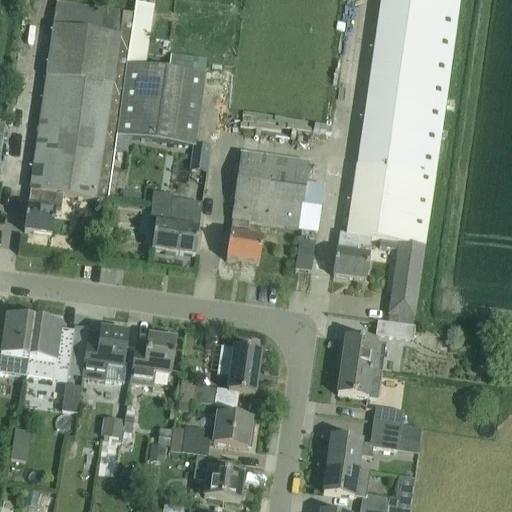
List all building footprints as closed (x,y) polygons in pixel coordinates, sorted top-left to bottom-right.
[(378,0),(355,170),(354,170),(345,236),(338,235),(335,258),(332,278),(364,283),(368,257),(355,255),(356,246),(369,248),(370,241),(379,243),(378,250),(397,253),(387,317),(378,315),(377,324),(412,329),(416,301),(454,27),(458,0),(378,0)] [(142,48),(145,27),(148,7),(134,5),(132,17),(133,17),(129,46),(142,48)] [(107,203),(116,136),(127,59),(129,46),(133,17),(132,17),(56,6),(23,234),(50,238),(54,216),(58,216),(61,197),(107,203)] [(193,147),(203,78),(132,68),(133,60),(127,59),(116,136),(193,147)] [(317,233),(323,193),(304,191),(308,165),(241,155),(228,243),(225,263),(258,267),(262,240),(246,238),(248,223),(263,225),(262,233),(272,234),(273,227),(317,233)] [(194,258),(202,206),(171,202),(169,212),(151,210),(149,226),(154,227),(151,252),(194,258)] [(310,275),(314,245),(298,243),(294,272),(310,275)] [(0,374),(25,379),(33,323),(5,319),(4,324),(0,323),(0,374)] [(84,357),(70,355),(70,354),(73,334),(60,332),(61,327),(33,323),(25,379),(51,382),(65,384),(66,383),(81,385),(82,380),(81,379),(84,357)] [(414,329),(412,329),(377,324),(375,338),(412,343),(414,329)] [(124,385),(127,366),(122,366),(123,356),(126,336),(100,333),(98,344),(86,343),(84,357),(81,379),(82,380),(124,385)] [(171,363),(174,343),(148,339),(146,351),(134,350),(129,386),(151,389),(153,376),(169,378),(171,363)] [(381,375),(381,374),(383,360),(385,347),(344,341),(340,370),(381,375)] [(258,369),(260,355),(220,349),(215,378),(229,380),(227,393),(194,389),(195,385),(181,383),(178,404),(213,409),(235,412),(237,396),(253,398),(258,369)] [(377,403),(381,375),(340,370),(336,397),(356,400),(366,402),(377,403)] [(74,436),(76,417),(80,391),(64,388),(60,415),(61,415),(59,434),(74,436)] [(125,447),(130,443),(131,436),(133,421),(134,416),(129,409),(125,409),(123,424),(121,442),(120,446),(125,447)] [(398,428),(401,413),(373,409),(371,424),(398,428)] [(184,429),(183,432),(172,430),(169,454),(180,456),(205,460),(208,444),(211,445),(211,446),(226,448),(246,451),(248,437),(252,438),(253,426),(250,425),(250,423),(230,420),(216,418),(213,434),(184,429)] [(121,442),(123,424),(103,421),(100,439),(108,440),(108,444),(119,446),(119,442),(121,442)] [(416,444),(418,430),(398,428),(371,424),(368,447),(360,445),(330,440),(326,468),(356,472),(358,459),(370,461),(372,450),(395,453),(397,441),(416,444)] [(14,433),(10,464),(26,466),(30,435),(14,433)] [(111,480),(114,460),(116,448),(102,445),(96,478),(111,480)] [(238,504),(242,479),(230,477),(232,465),(195,460),(192,483),(204,484),(202,499),(219,501),(238,504)] [(389,501),(365,498),(368,474),(356,472),(326,468),(322,496),(352,501),(352,499),(361,501),(359,511),(362,511),(408,511),(410,507),(388,505),(389,501)]
